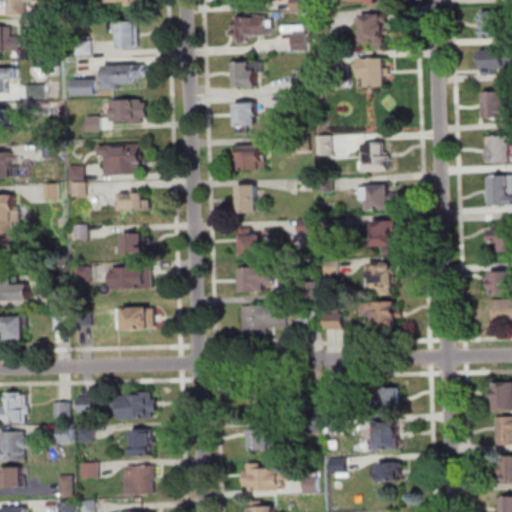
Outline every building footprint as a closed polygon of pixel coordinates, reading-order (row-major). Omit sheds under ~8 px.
[(38,0),(38,2),(28,3),(29,16),(11,17),(11,1),(0,1),(0,0),(38,0)] [(109,4),(108,0),(147,0),(142,1),(142,7),(130,8),(130,4),(109,4)] [(308,0),(308,11),(294,11),(294,0),(308,0)] [(48,13),(48,2),(57,1),(57,13),(48,13)] [(509,39),(487,40),(486,14),(508,13),(509,39)] [(385,48),(380,48),(377,44),(366,44),(366,17),(387,16),(388,44),(385,48)] [(272,32),(277,32),(278,36),(272,36),(272,37),(252,37),(252,43),(249,46),(244,46),(241,43),(241,38),(236,38),(236,29),(240,29),(240,18),(272,17),(272,32)] [(63,35),(44,35),(44,19),(62,19),(63,35)] [(116,24),(140,23),(141,48),(124,49),(123,33),(117,33),(116,24)] [(0,28),(14,28),(14,38),(23,38),(23,52),(0,52),(0,28)] [(311,51),(296,51),(295,34),(310,34),(311,51)] [(95,56),(80,56),(80,43),(95,43),(95,56)] [(487,52),(511,51),(511,69),(499,70),(500,75),(488,75),(487,52)] [(324,71),(324,54),(340,53),(341,71),(324,71)] [(390,88),(363,89),(363,60),(389,59),(390,88)] [(262,89),(239,90),(239,65),(255,64),(255,73),(261,73),(262,89)] [(149,67),(149,79),(140,79),(140,86),(125,86),(125,91),(110,92),(110,68),(149,67)] [(0,70),(20,70),(21,81),(12,82),(12,94),(0,94),(0,70)] [(310,76),(312,76),(312,92),(297,92),(297,76),(300,76),(300,70),(309,70),(310,76)] [(103,82),(103,97),(80,97),(79,82),(103,82)] [(32,86),(47,85),(47,100),(32,101),(32,86)] [(489,94),(509,93),(509,107),(511,107),(511,120),(490,120),(489,94)] [(311,110),(297,110),(297,95),(311,95),(311,110)] [(116,102),(146,102),(146,105),(152,105),(152,119),(146,120),(146,124),(137,124),(137,122),(116,123),(116,102)] [(47,104),(61,104),(61,116),(48,116),(47,104)] [(240,129),(239,105),(260,105),(260,107),(262,107),(262,118),(261,118),(261,128),(240,129)] [(0,111),(13,111),(14,130),(0,130),(0,111)] [(90,118),(105,117),(105,132),(91,133),(90,118)] [(321,136),(336,136),(337,156),(321,156),(321,136)] [(315,152),(298,152),(297,137),(314,137),(315,152)] [(511,164),(494,165),(494,156),(491,157),(490,138),(511,137),(511,164)] [(370,174),(370,171),(363,171),(363,162),(369,162),(369,144),(390,143),(390,158),(395,158),(396,173),(370,174)] [(103,156),(103,147),(146,146),(146,170),(143,170),(143,173),(111,174),(110,156),(103,156)] [(243,148),(267,148),(267,164),(265,164),(265,173),(244,173),(243,148)] [(0,179),(0,154),(15,154),(16,179),(0,179)] [(74,181),(73,167),(89,167),(89,181),(74,181)] [(511,207),(495,208),(493,177),(511,177),(511,207)] [(337,193),(322,193),(322,178),(337,178),(337,193)] [(63,184),(64,200),(50,200),(49,185),(63,184)] [(91,197),(77,197),(77,184),(90,184),(91,197)] [(243,187),(262,187),(263,215),(244,215),(243,187)] [(395,212),(374,213),(374,203),(368,203),(367,190),(374,189),(374,188),(394,187),(395,212)] [(124,195),(150,194),(150,203),(154,203),(155,212),(124,213),(124,195)] [(0,196),(18,196),(19,212),(23,212),(23,222),(16,222),(17,246),(0,246),(0,196)] [(317,234),(302,235),(301,220),(317,219),(317,234)] [(342,239),(324,240),(324,221),(341,221),(342,239)] [(511,247),(511,251),(502,251),(501,243),(496,243),(495,231),(503,231),(503,226),(509,226),(509,223),(511,222),(511,221),(511,247)] [(399,248),(397,248),(397,255),(389,255),(388,248),(378,249),(377,222),(399,222),(399,248)] [(92,226),(92,239),(79,240),(78,226),(92,226)] [(245,243),(244,229),(255,229),(255,237),(266,237),(266,247),(276,247),(277,257),(266,257),(266,258),(246,259),(245,243)] [(124,247),(129,247),(129,236),(148,235),(149,255),(124,255),(124,247)] [(343,276),(328,277),(328,262),(342,261),(343,276)] [(399,290),(395,290),(396,299),(384,299),(384,290),(378,290),(378,281),(374,281),(374,265),(398,264),(399,290)] [(82,282),(82,268),(94,267),(95,282),(82,282)] [(246,269),(279,268),(279,285),(270,285),(270,293),(246,294),(246,269)] [(117,270),(157,269),(158,289),(117,290),(117,270)] [(511,273),(511,295),(496,295),(496,282),(490,282),(490,276),(495,276),(495,274),(511,273)] [(321,300),(312,300),(312,278),(321,278),(321,300)] [(34,286),(34,303),(0,303),(0,279),(18,279),(18,287),(34,286)] [(58,307),(57,292),(69,292),(69,307),(58,307)] [(496,301),(511,300),(511,322),(496,323),(496,301)] [(402,329),(377,330),(377,317),(363,317),(363,304),(401,304),(402,329)] [(278,305),(278,312),(290,311),(291,328),(271,329),(271,337),(246,338),(246,306),(278,305)] [(160,310),(161,329),(155,329),(155,332),(131,333),(131,331),(123,331),(123,311),(160,310)] [(300,322),(308,336),(323,328),(318,311),(300,322)] [(347,330),(328,330),(328,314),(347,314),(347,330)] [(72,331),(58,332),(58,318),(72,317),(72,331)] [(1,333),(1,320),(28,319),(29,341),(10,342),(10,332),(1,333)] [(500,386),(511,385),(511,412),(501,413),(500,386)] [(400,386),(400,412),(370,413),(370,386),(400,386)] [(9,395),(24,394),(24,398),(30,398),(31,408),(32,408),(33,416),(30,416),(30,424),(4,424),(4,409),(9,409),(9,395)] [(125,398),(142,398),(142,395),(162,394),(163,414),(157,414),(157,421),(125,421),(125,398)] [(82,400),(98,399),(99,415),(82,415),(82,400)] [(59,404),(75,404),(76,418),(59,419),(59,404)] [(330,432),(329,416),(344,415),(346,430),(330,432)] [(511,444),(501,445),(501,418),(511,417),(511,444)] [(401,448),(401,437),(404,437),(405,420),(377,420),(376,442),(365,442),(365,448),(401,448)] [(74,427),(75,444),(62,445),(61,427),(74,427)] [(99,442),(84,443),(83,428),(98,428),(99,442)] [(251,429),(271,428),(271,438),(278,438),(279,448),(251,449),(251,429)] [(137,433),(157,432),(158,458),(138,459),(137,433)] [(29,433),(29,438),(37,438),(38,449),(29,450),(30,462),(6,462),(5,450),(6,450),(6,433),(29,433)] [(332,456),(347,455),(347,470),(332,471),(332,456)] [(511,483),(507,484),(507,475),(502,475),(502,467),(507,467),(506,458),(511,458),(511,483)] [(249,468),(242,468),(243,485),(250,485),(250,489),(284,488),(284,480),(289,480),(289,466),(263,467),(263,461),(249,461),(249,468)] [(372,464),(378,464),(378,462),(403,461),(403,472),(401,472),(401,478),(381,479),(380,472),(372,473),(372,464)] [(105,479),(87,480),(86,464),(105,464),(105,479)] [(160,466),(161,481),(160,481),(160,495),(132,495),(131,467),(160,466)] [(6,470),(27,469),(28,488),(7,489),(6,470)] [(303,475),(318,474),(319,491),(303,491),(303,475)] [(64,478),(77,477),(78,498),(65,498),(64,478)] [(511,511),(511,495),(503,495),(502,511),(511,511)] [(251,511),(251,499),(264,499),(264,505),(276,505),(276,511),(251,511)] [(64,511),(64,502),(78,502),(78,511),(64,511)] [(87,511),(87,502),(99,502),(99,511),(87,511)]
